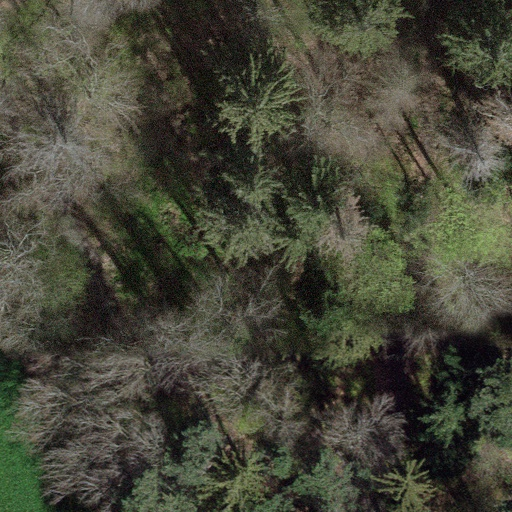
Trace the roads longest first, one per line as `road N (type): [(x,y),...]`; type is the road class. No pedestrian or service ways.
road 1 (track): [(422,0),(429,83),(423,246),(378,511)]
road 2 (track): [(168,511),(167,479),(114,301),(0,102)]
road 3 (track): [(127,345),(210,431),(292,490),(378,511)]
